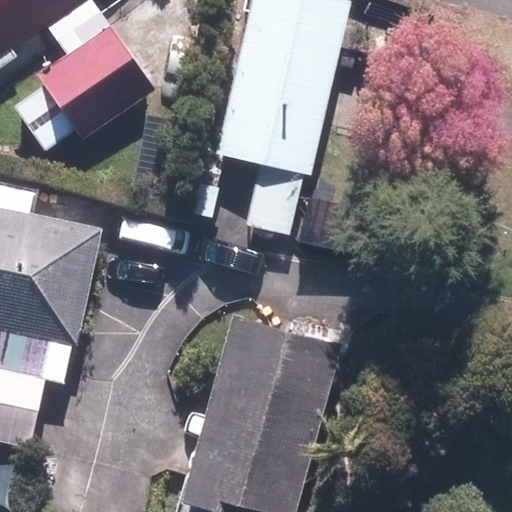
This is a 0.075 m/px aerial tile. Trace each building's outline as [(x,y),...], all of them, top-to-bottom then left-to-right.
[(0,0),(0,59),(87,0),(0,0)] [(348,5),(328,0),(247,0),(212,153),(309,175),(348,5)] [(37,77),(80,140),(154,90),(110,27),(37,77)] [(0,443),(30,450),(53,345),(73,349),(98,231),(0,209),(0,443)] [(264,511),(291,511),(338,343),(230,314),(182,489),(264,511)]
